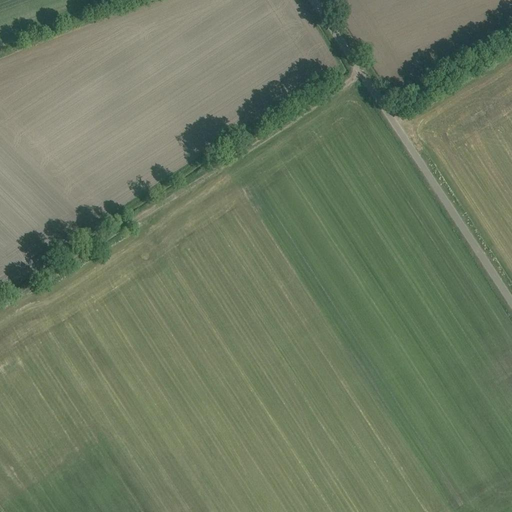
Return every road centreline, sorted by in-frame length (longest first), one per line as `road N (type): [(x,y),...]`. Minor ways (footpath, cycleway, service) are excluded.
road 1 (unclassified): [(511,303),(315,0)]
road 2 (track): [(0,47),(119,0)]
